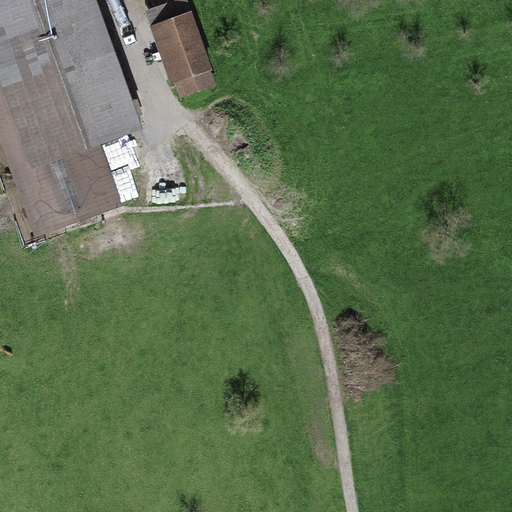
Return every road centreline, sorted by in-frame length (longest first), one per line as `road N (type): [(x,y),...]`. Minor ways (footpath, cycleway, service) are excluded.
road 1 (track): [(179,121),(242,186),(300,274),(323,338),(353,511)]
road 2 (unclassified): [(115,0),(156,99),(179,121)]
